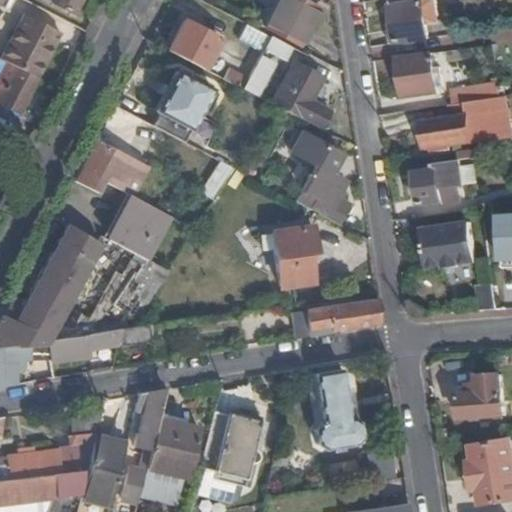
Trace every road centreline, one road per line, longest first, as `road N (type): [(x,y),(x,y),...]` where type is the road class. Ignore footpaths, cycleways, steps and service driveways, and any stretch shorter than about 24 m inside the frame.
road 1 (residential): [(0,400),(232,356),(408,337)]
road 2 (residential): [(346,0),(408,337)]
road 3 (residential): [(135,0),(0,249)]
road 4 (residential): [(408,337),(434,511)]
